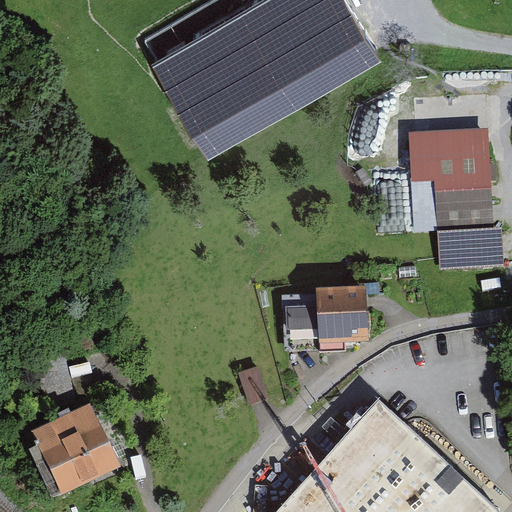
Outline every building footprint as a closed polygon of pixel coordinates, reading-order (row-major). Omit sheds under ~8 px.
[(352,0),(221,0),(153,36),(209,143),(381,53),(352,0)] [(492,229),(487,130),(411,133),(413,172),(414,182),(436,181),(440,267),(503,264),(501,229),(492,229)] [(367,286),(317,288),(318,304),(285,306),(287,351),(343,349),(343,340),(370,339),(368,302),(367,286)] [(50,404),(78,398),(69,361),(41,367),(50,404)] [(269,399),(260,367),(240,373),(249,405),(260,402),(269,399)] [(502,511),(503,511),(386,405),(288,511),(502,511)] [(114,471),(90,412),(35,434),(60,493),(114,471)]
